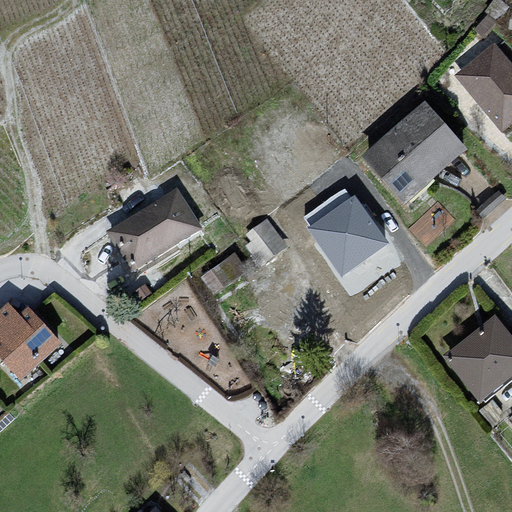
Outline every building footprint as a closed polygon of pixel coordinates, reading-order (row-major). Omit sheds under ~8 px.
[(511,65),(491,38),(449,71),(498,134),(511,123),(511,65)] [(433,107),(368,162),(403,203),(468,148),(433,107)] [(171,187),(106,229),(140,280),(205,238),(171,187)] [(306,229),(342,277),(389,241),(354,193),(306,229)] [(261,267),(288,247),(267,218),(246,234),(251,241),(245,245),(261,267)] [(511,312),(500,300),(446,352),(498,407),(511,394),(511,312)] [(25,304),(0,326),(0,363),(18,384),(62,343),(25,304)]
